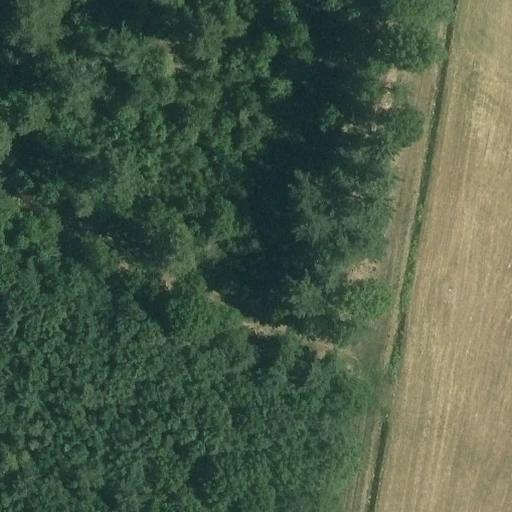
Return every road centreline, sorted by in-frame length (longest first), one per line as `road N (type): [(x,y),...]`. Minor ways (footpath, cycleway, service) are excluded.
road 1 (track): [(430,0),(341,511)]
road 2 (track): [(0,167),(122,248),(368,357)]
